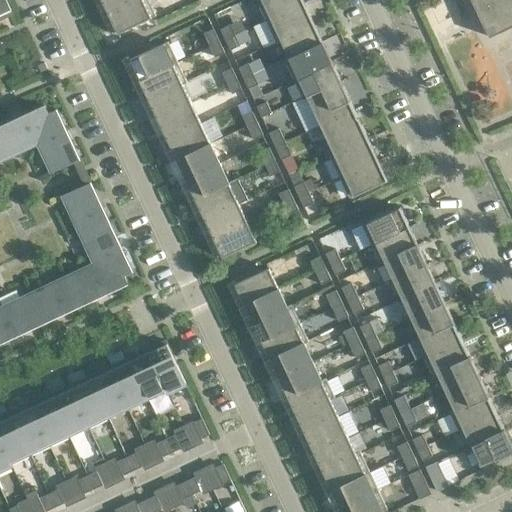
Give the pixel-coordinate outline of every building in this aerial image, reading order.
[(13,14),(6,0),(0,0),(0,19),(3,18),(2,15),(8,12),(10,15),(13,14)] [(102,0),(108,13),(137,0),(102,0)] [(156,16),(148,0),(137,0),(108,13),(109,15),(105,17),(113,33),(117,31),(118,34),(156,16)] [(257,0),(266,21),(304,3),(304,4),(305,4),(303,0),(257,0)] [(511,0),(472,0),(489,37),(511,26),(511,0)] [(304,3),(266,21),(277,43),(281,41),(281,40),(314,25),(304,4),(304,3)] [(221,29),(226,40),(236,35),(231,24),(221,29)] [(322,42),(314,25),(281,40),(281,41),(288,56),(289,57),(322,42)] [(220,42),(214,29),(204,34),(210,47),(220,42)] [(240,46),(236,35),(226,40),(231,50),(240,46)] [(139,78),(140,80),(178,62),(168,42),(130,60),(131,62),(127,64),(135,80),(139,78)] [(225,53),(220,42),(210,47),(215,57),(225,53)] [(331,62),(322,42),(289,57),(288,56),(284,58),(295,81),(332,63),(331,62)] [(44,62),(37,65),(40,72),(47,69),(44,62)] [(187,81),(178,62),(140,80),(148,99),(149,99),(183,83),(187,81)] [(332,62),(331,62),(332,63),(295,81),(303,99),(308,97),(307,96),(341,80),(332,62)] [(239,68),(244,78),(254,74),(249,63),(239,68)] [(223,73),(227,83),(237,79),(232,68),(223,73)] [(259,84),(254,74),(244,78),(249,89),(259,84)] [(242,89),(237,79),(227,83),(232,94),(242,89)] [(355,109),(341,80),(307,96),(308,97),(321,125),(355,109)] [(191,101),(183,83),(149,99),(148,99),(146,100),(151,110),(153,109),(157,117),(191,101)] [(201,122),(191,101),(157,117),(167,138),(201,122)] [(262,117),(272,113),(267,102),(257,106),(262,117)] [(45,105),(0,126),(0,135),(10,156),(38,143),(49,113),(45,105)] [(80,159),(57,109),(49,113),(38,143),(51,171),(50,172),(80,159)] [(369,140),(355,109),(321,125),(334,153),(334,154),(367,139),(368,140),(369,140)] [(258,122),(253,111),(243,116),(248,126),(258,122)] [(211,144),(201,122),(167,138),(168,141),(165,142),(170,151),(172,150),(177,160),(211,144)] [(264,135),(258,122),(248,126),(254,140),(264,135)] [(269,133),(276,146),(286,142),(279,128),(269,133)] [(0,160),(10,156),(0,135),(0,160)] [(334,154),(334,153),(329,155),(340,178),(377,160),(377,159),(368,140),(367,139),(334,154)] [(292,155),(286,142),(276,146),(282,159),(292,155)] [(220,163),(211,144),(177,160),(186,179),(220,163)] [(260,152),(266,165),(276,161),(269,147),(260,152)] [(378,158),(377,159),(377,160),(340,178),(350,198),(388,180),(378,158)] [(281,171),(276,161),(266,165),(271,176),(281,171)] [(229,182),(220,163),(186,179),(195,198),(229,182)] [(110,222),(91,182),(61,196),(62,197),(63,196),(82,235),(110,222)] [(239,204),(229,182),(195,198),(196,201),(193,202),(198,212),(201,210),(205,220),(239,204)] [(294,186),(299,197),(309,192),(304,182),(294,186)] [(279,193),(284,204),(294,199),(289,189),(279,193)] [(314,203),(309,192),(299,197),(304,207),(314,203)] [(299,210),(294,199),(284,204),(289,215),(299,210)] [(247,221),(239,204),(205,220),(213,237),(247,221)] [(362,225),(372,245),(409,228),(409,229),(411,228),(400,207),(362,225)] [(257,242),(247,221),(213,237),(214,239),(210,241),(218,257),(222,255),(223,258),(257,242)] [(132,271),(110,222),(82,235),(95,264),(125,274),(132,271)] [(409,228),(372,245),(380,264),(385,262),(384,260),(417,245),(409,229),(409,228)] [(426,264),(417,245),(384,260),(385,262),(393,280),(426,264)] [(326,253),(331,264),(341,259),(336,249),(326,253)] [(310,260),(316,271),(325,267),(320,256),(310,260)] [(346,270),(341,259),(331,264),(336,275),(346,270)] [(125,274),(95,264),(66,277),(80,305),(128,282),(125,274)] [(435,284),(426,264),(393,280),(402,299),(435,284)] [(332,280),(325,267),(316,271),(322,285),(332,280)] [(244,303),(245,305),(279,289),(269,268),(235,284),(236,286),(232,288),(240,304),(244,303)] [(80,305),(66,277),(27,295),(41,323),(80,305)] [(342,287),(348,301),(358,296),(352,283),(342,287)] [(444,302),(435,284),(402,299),(411,318),(444,303),(444,302)] [(287,307),(279,289),(245,305),(254,324),(288,308),(287,307)] [(326,294),(333,308),(343,303),(336,290),(326,294)] [(41,323),(27,295),(0,308),(0,338),(1,342),(41,323)] [(364,309),(358,296),(348,301),(354,314),(364,309)] [(445,301),(444,302),(444,303),(411,318),(420,338),(454,322),(445,301)] [(349,317),(343,303),(333,308),(339,321),(349,317)] [(292,305),(287,307),(288,308),(254,324),(262,340),(262,341),(300,323),(292,305)] [(377,318),(370,321),(376,334),(383,331),(377,318)] [(360,326),(366,339),(376,335),(370,321),(360,326)] [(462,339),(454,322),(420,338),(428,354),(429,355),(462,339)] [(309,342),(300,323),(262,341),(262,340),(259,341),(264,352),(266,350),(270,358),(304,342),(305,344),(309,342)] [(344,331),(351,344),(360,340),(353,326),(344,331)] [(382,348),(376,335),(366,339),(372,352),(382,348)] [(471,357),(462,339),(429,355),(428,354),(424,356),(433,376),(437,374),(437,373),(471,357)] [(186,383),(166,340),(150,347),(152,350),(149,352),(168,391),(186,383)] [(366,353),(360,340),(351,344),(357,357),(366,353)] [(304,342),(270,358),(279,378),(313,362),(305,344),(304,342)] [(168,391),(149,352),(141,355),(140,352),(128,358),(147,397),(146,398),(147,400),(168,391)] [(480,376),(471,357),(437,373),(437,374),(446,392),(480,376)] [(147,397),(128,358),(117,363),(118,366),(110,370),(127,406),(146,398),(147,397)] [(378,365),(383,376),(393,372),(388,360),(378,365)] [(322,381),(313,362),(279,378),(288,397),(322,381)] [(361,368),(367,381),(377,377),(371,363),(361,368)] [(127,406),(110,370),(102,374),(101,371),(89,376),(108,416),(108,415),(127,406)] [(398,382),(393,372),(383,376),(388,386),(398,382)] [(108,416),(89,376),(78,382),(79,384),(71,388),(89,428),(110,418),(108,415),(108,416)] [(489,395),(480,376),(446,392),(454,410),(455,411),(489,395)] [(382,387),(377,377),(367,381),(372,392),(382,387)] [(326,379),(322,381),(288,397),(296,415),(330,399),(331,400),(335,398),(326,379)] [(89,428),(71,388),(63,392),(62,389),(50,394),(70,437),(89,428)] [(70,437),(50,394),(38,400),(40,403),(32,407),(50,446),(70,437)] [(394,399),(401,413),(411,408),(404,395),(394,399)] [(497,413),(489,395),(455,411),(454,410),(450,412),(459,432),(464,430),(463,429),(497,413)] [(330,399),(296,415),(305,432),(339,416),(331,400),(330,399)] [(422,404),(412,409),(417,419),(427,414),(422,404)] [(381,409),(386,420),(395,416),(390,405),(381,409)] [(50,446),(32,407),(24,410),(22,407),(11,413),(29,452),(29,453),(30,455),(50,446)] [(417,421),(411,408),(401,413),(407,426),(417,421)] [(29,452),(11,413),(0,417),(0,419),(1,421),(0,421),(0,440),(10,461),(11,461),(29,453),(29,452)] [(505,430),(497,413),(463,429),(464,430),(471,446),(505,430)] [(349,437),(339,416),(305,432),(314,453),(315,453),(349,437)] [(400,426),(395,416),(386,420),(391,430),(400,426)] [(210,434),(203,418),(195,422),(202,438),(210,434)] [(511,451),(511,444),(505,430),(471,446),(481,466),(482,465),(484,469),(496,463),(495,459),(511,451)] [(175,434),(166,438),(172,452),(181,448),(175,434)] [(413,439),(418,450),(428,445),(423,434),(413,439)] [(356,453),(349,437),(315,453),(314,453),(312,454),(317,464),(319,463),(323,471),(357,455),(356,453)] [(172,452),(166,438),(157,443),(163,456),(172,452)] [(0,469),(12,464),(11,461),(10,461),(0,440),(0,469)] [(398,445),(403,456),(412,452),(407,441),(398,445)] [(433,455),(428,445),(418,450),(423,460),(433,455)] [(360,451),(356,453),(357,455),(323,471),(332,490),(370,472),(360,451)] [(418,465),(412,452),(403,456),(409,469),(418,465)] [(136,453),(127,457),(133,470),(142,466),(136,453)] [(133,470),(127,457),(118,461),(124,475),(133,470)] [(437,461),(426,466),(437,491),(449,485),(437,461)] [(231,479),(224,463),(216,467),(224,483),(231,479)] [(431,493),(420,469),(408,474),(420,499),(431,493)] [(97,471),(88,475),(94,489),(103,484),(97,471)] [(378,489),(370,472),(332,490),(340,507),(378,489)] [(94,489),(88,475),(79,479),(85,493),(94,489)] [(195,477),(186,481),(192,495),(201,490),(195,477)] [(192,495),(186,481),(177,485),(183,499),(192,495)] [(58,489),(49,493),(55,507),(64,503),(58,489)] [(382,511),(388,510),(378,489),(340,507),(342,511),(382,511)] [(55,507),(49,493),(40,498),(46,511),(55,507)] [(156,495),(147,499),(152,511),(154,511),(162,509),(156,495)] [(152,511),(147,499),(138,504),(141,511),(152,511)]
